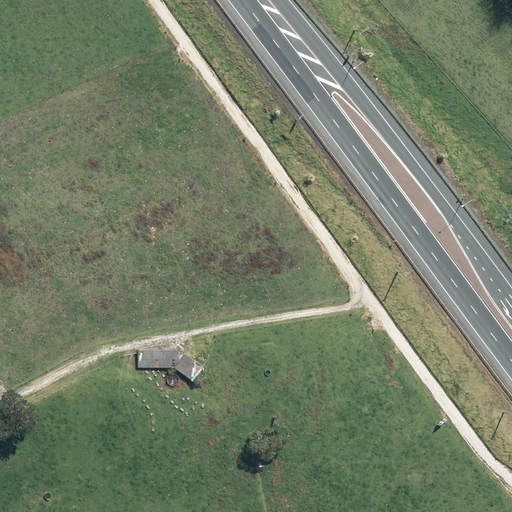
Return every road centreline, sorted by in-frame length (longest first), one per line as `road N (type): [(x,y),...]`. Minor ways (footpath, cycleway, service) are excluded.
road 1 (trunk): [(511,358),(250,0)]
road 2 (trunk): [(269,0),(335,70),(511,298)]
